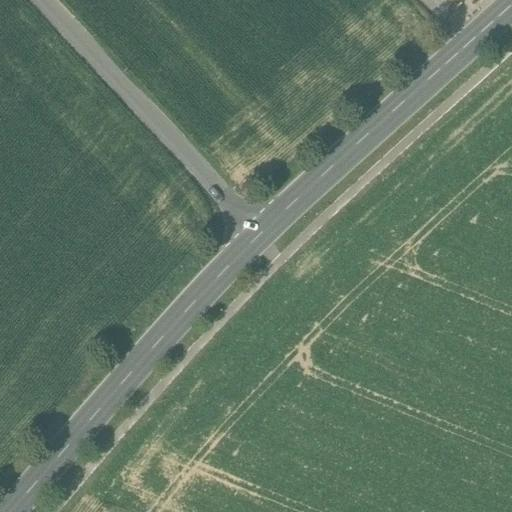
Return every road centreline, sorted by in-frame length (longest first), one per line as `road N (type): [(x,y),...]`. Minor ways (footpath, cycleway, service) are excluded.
road 1 (secondary): [(257,236),(10,511)]
road 2 (secondary): [(511,10),(257,236)]
road 3 (unclassified): [(257,236),(40,0)]
